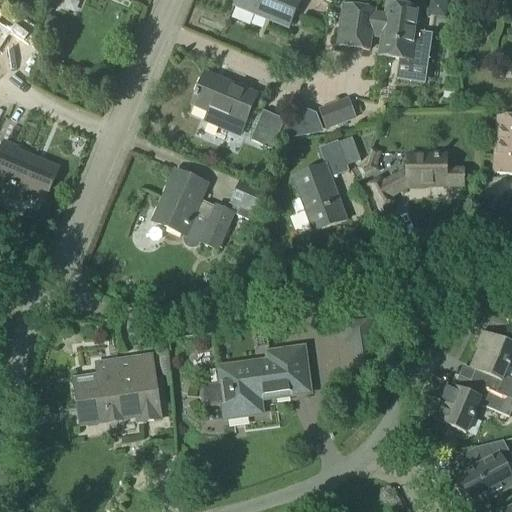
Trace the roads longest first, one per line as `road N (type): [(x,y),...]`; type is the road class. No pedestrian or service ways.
road 1 (residential): [(49,295),(134,323),(203,328),(452,285)]
road 2 (unclassified): [(0,465),(21,349),(49,295)]
road 3 (residential): [(378,444),(452,285)]
road 4 (unclassified): [(49,295),(112,138)]
road 5 (unclassified): [(378,444),(355,472),(240,511)]
road 6 (unclassified): [(112,138),(167,0)]
road 7 (unknown): [(173,35),(299,91)]
road 8 (residential): [(112,138),(0,85)]
